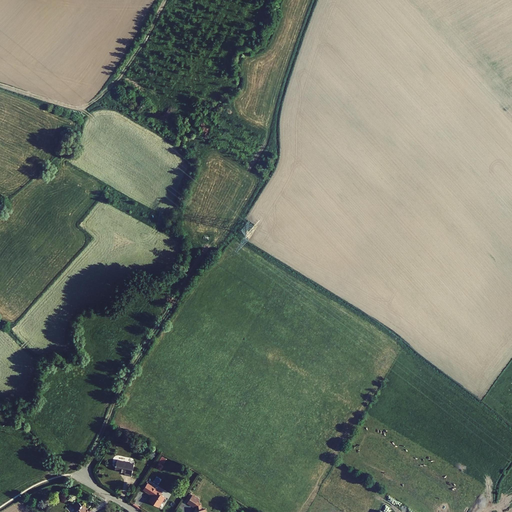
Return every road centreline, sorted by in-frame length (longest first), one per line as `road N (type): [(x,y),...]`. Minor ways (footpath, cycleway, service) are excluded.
road 1 (track): [(83,473),(145,342),(210,249)]
road 2 (track): [(0,86),(82,108),(119,76),(164,0)]
